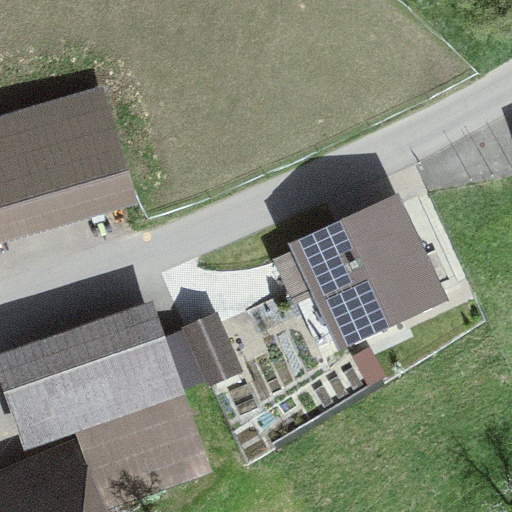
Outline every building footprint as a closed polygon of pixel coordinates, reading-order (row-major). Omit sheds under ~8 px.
[(0,208),(123,173),(101,95),(0,124),(0,208)] [(458,281),(418,194),(280,257),(295,290),(322,277),(347,332),(458,281)] [(190,327),(214,378),(240,366),(217,315),(190,327)] [(9,364),(34,434),(172,387),(147,316),(9,364)] [(0,511),(92,511),(69,459),(0,489),(0,511)]
